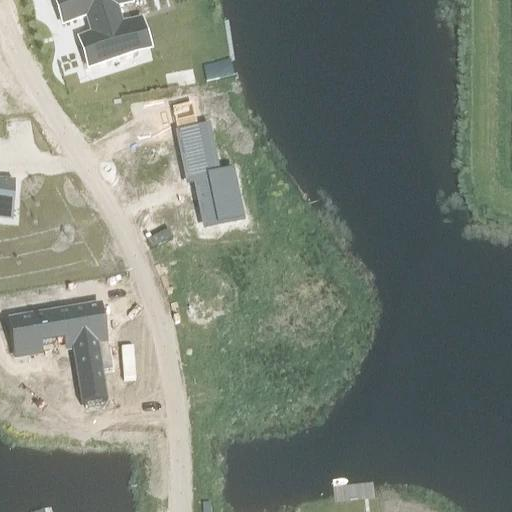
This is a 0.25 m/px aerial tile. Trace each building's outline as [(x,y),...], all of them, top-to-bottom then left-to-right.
[(128,0),(53,0),(62,25),(91,16),(93,24),(89,26),(92,37),(83,40),(92,68),(138,53),(129,26),(120,29),(113,9),(130,4),(128,0)] [(191,109),(174,113),(176,124),(194,120),(191,109)] [(204,128),(176,134),(186,182),(193,180),(203,229),(239,221),(229,173),(215,176),(204,128)] [(0,183),(0,219),(12,220),(14,184),(0,183)] [(265,259),(213,273),(221,304),(273,290),(265,259)] [(100,310),(17,324),(18,335),(19,335),(21,351),(54,345),(55,346),(69,343),(79,408),(106,403),(101,371),(96,372),(94,355),(98,354),(97,345),(96,339),(105,337),(100,310)] [(231,370),(218,372),(222,401),(233,399),(236,424),(268,419),(265,394),(276,393),(271,364),(260,366),(255,326),(222,331),(227,363),(230,363),(231,370)]
